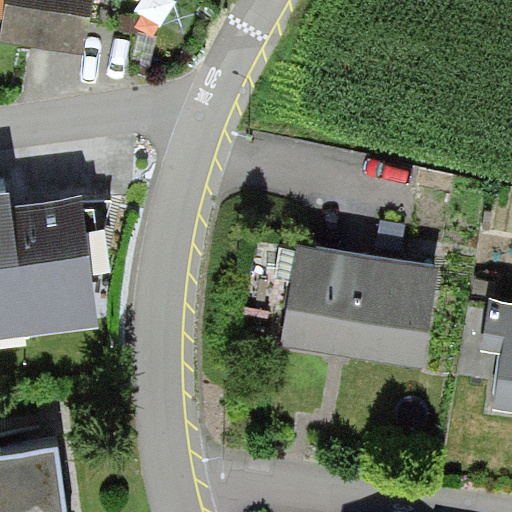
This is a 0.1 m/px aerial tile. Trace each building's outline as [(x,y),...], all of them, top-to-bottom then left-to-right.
[(5,0),(0,44),(85,54),(91,0),(5,0)] [(0,335),(106,321),(88,188),(14,198),(11,178),(0,179),(0,335)] [(445,266),(300,245),(285,349),(430,370),(445,266)] [(511,411),(511,303),(488,300),(479,351),(502,354),(493,408),(511,411)] [(68,511),(58,440),(0,448),(0,511),(68,511)]
